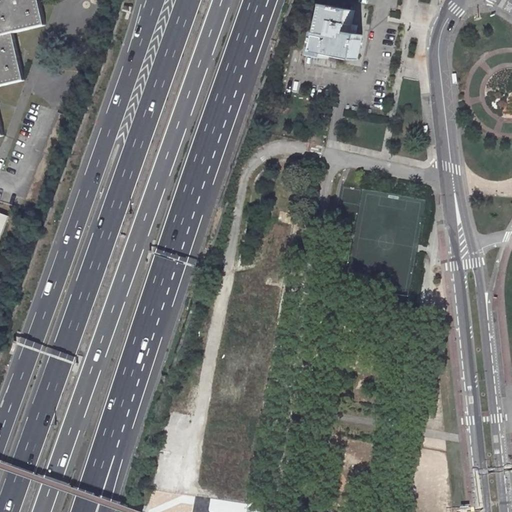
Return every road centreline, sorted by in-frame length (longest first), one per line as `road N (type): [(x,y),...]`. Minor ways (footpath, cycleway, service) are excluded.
road 1 (trunk): [(188,0),(7,511)]
road 2 (trunk): [(40,511),(221,0)]
road 3 (trunk): [(152,0),(0,433)]
road 4 (unknown): [(327,156),(302,145),(274,147),(248,168),(203,494)]
road 5 (trunk): [(139,352),(260,0)]
road 6 (tertiary): [(504,511),(478,275),(452,179)]
road 7 (tertiary): [(452,179),(483,511)]
road 8 (tertiary): [(457,0),(438,61),(452,179)]
road 9 (trunk): [(84,511),(139,352)]
road 10 (trunk): [(102,511),(139,352)]
